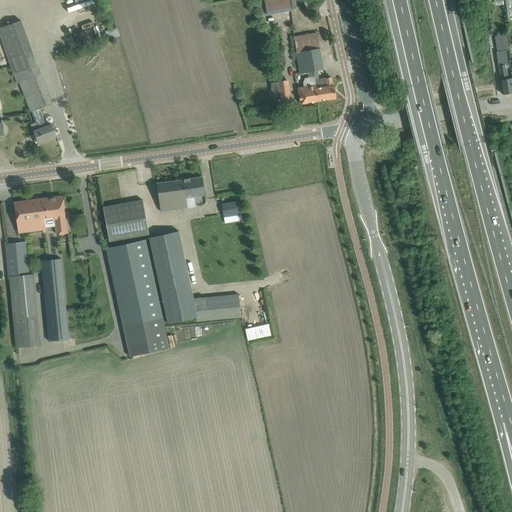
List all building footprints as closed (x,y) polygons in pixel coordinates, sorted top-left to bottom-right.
[(256,0),(259,14),(266,13),(266,14),(281,12),(291,10),(288,0),(256,0)] [(38,142),(56,136),(52,124),(46,126),(39,108),(51,104),(22,20),(0,26),(0,29),(18,83),(22,81),(37,122),(31,125),(38,142)] [(79,42),(94,37),(92,29),(77,33),(79,42)] [(323,69),(317,33),(294,37),(300,72),(302,72),(302,74),(307,73),(314,72),(317,72),(317,69),(323,69)] [(498,66),(503,94),(511,92),(511,80),(511,78),(507,79),(505,65),(508,65),(506,51),(497,52),(499,66),(498,66)] [(314,72),(307,73),(308,78),(304,78),(303,82),(304,86),(298,87),(300,103),(318,101),(315,79),(314,72)] [(331,77),(315,79),(318,101),(335,98),(334,85),(333,86),(331,77)] [(280,91),(281,101),(290,100),(288,80),(271,83),(272,92),(280,91)] [(204,195),(202,177),(157,183),(160,211),(187,208),(186,198),(204,195)] [(41,199),(44,218),(54,216),(56,235),(67,233),(62,196),(41,199)] [(18,233),(43,229),(45,228),(41,199),(14,202),(18,233)] [(104,207),(109,236),(110,241),(149,234),(143,200),(104,207)] [(242,201),(224,202),(225,222),(243,221),(242,201)] [(146,239),(106,248),(123,326),(129,356),(169,348),(163,317),(146,239)] [(25,242),(5,244),(9,286),(11,286),(14,317),(18,347),(40,345),(37,315),(34,315),(31,283),(30,283),(25,242)] [(61,258),(41,260),(49,341),(69,339),(61,258)] [(239,294),(195,297),(196,317),(196,321),(240,318),(239,294)]
